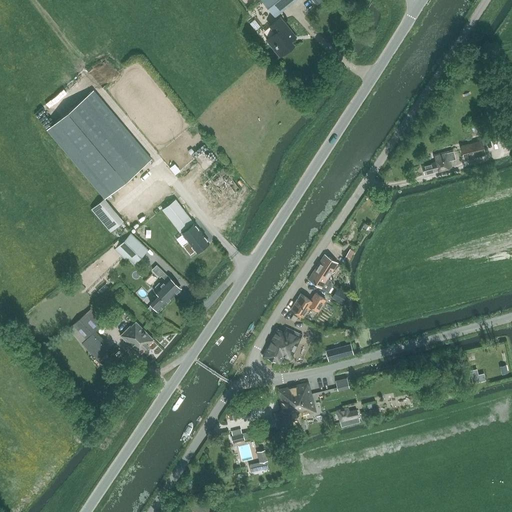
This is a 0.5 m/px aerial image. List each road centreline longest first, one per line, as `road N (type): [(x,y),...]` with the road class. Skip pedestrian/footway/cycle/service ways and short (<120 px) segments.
road 1 (unclassified): [(86,511),(421,0)]
road 2 (tertiary): [(246,378),(282,308),(485,0)]
road 3 (tertiary): [(246,378),(339,365),(511,316)]
road 4 (tertiary): [(151,511),(246,378)]
